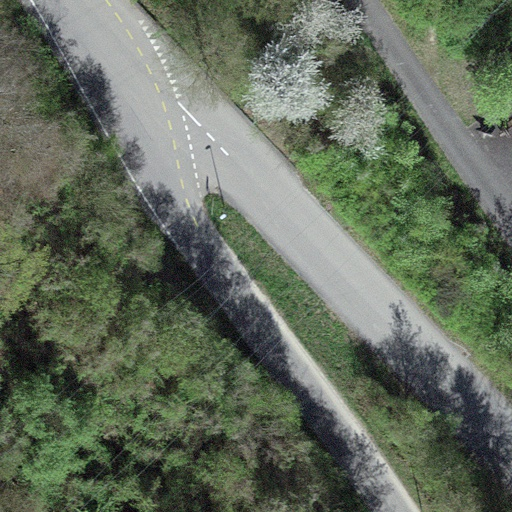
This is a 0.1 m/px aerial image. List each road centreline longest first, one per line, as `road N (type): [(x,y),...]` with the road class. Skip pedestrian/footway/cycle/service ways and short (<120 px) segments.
road 1 (unclassified): [(511,434),(67,0)]
road 2 (tertiary): [(61,0),(174,217),(392,511)]
